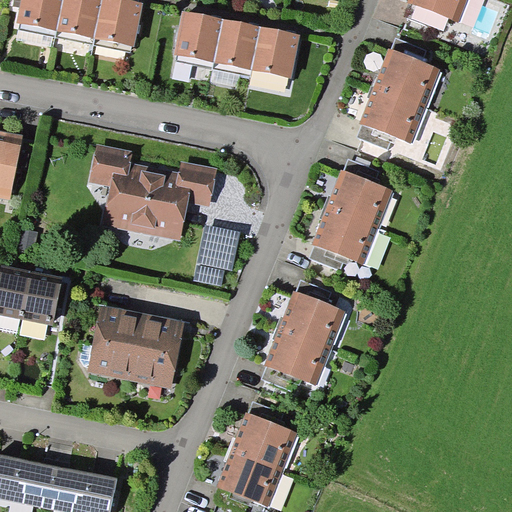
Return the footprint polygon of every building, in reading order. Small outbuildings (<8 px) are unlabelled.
[(145,8),(104,0),(23,0),(17,31),(135,56),(145,8)] [(473,0),(412,0),(410,5),(464,26),(473,0)] [(296,40),(181,16),(171,62),(286,86),(296,40)] [(444,75),(391,56),(362,128),(416,149),(444,75)] [(21,143),(0,138),(0,199),(8,201),(21,143)] [(127,155),(92,148),(85,185),(105,189),(98,227),(178,242),(186,204),(206,208),(213,172),(176,165),(174,176),(125,166),(127,155)] [(395,195),(343,176),(313,248),(367,269),(395,195)] [(59,282),(0,270),(0,321),(49,331),(59,282)] [(348,315),(296,296),(266,368),(320,389),(348,315)] [(181,328),(99,310),(85,374),(167,391),(181,328)] [(299,436),(247,417),(217,489),(271,510),(299,436)] [(111,511),(117,482),(0,459),(0,503),(45,511),(111,511)]
